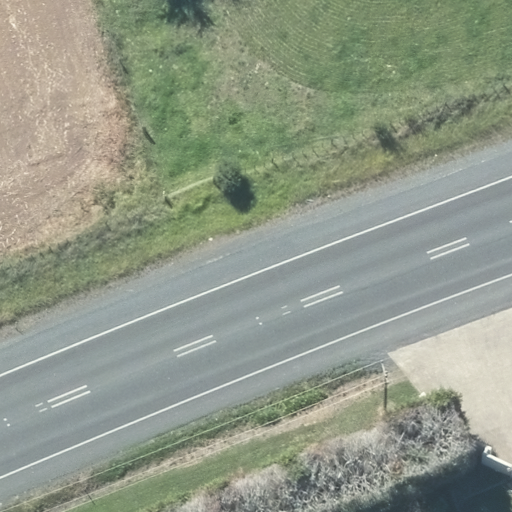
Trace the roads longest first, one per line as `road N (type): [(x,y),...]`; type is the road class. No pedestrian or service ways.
road 1 (secondary): [(511,252),(0,444)]
road 2 (unknown): [(411,289),(486,511)]
